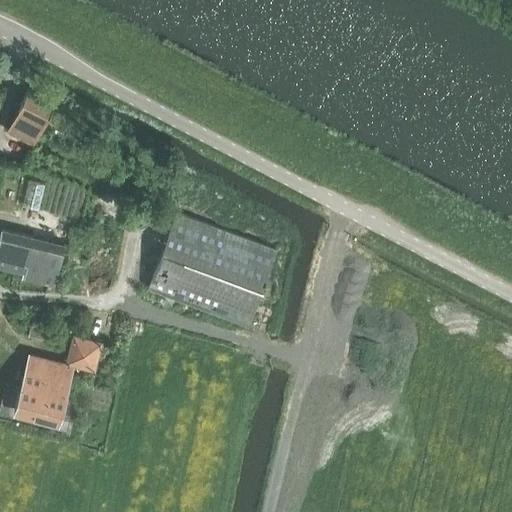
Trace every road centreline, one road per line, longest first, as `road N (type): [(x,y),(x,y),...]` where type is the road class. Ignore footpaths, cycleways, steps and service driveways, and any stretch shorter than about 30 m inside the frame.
road 1 (tertiary): [(511,294),(0,28)]
road 2 (track): [(0,296),(117,304),(291,358),(307,353),(347,210)]
road 3 (track): [(268,511),(307,353)]
